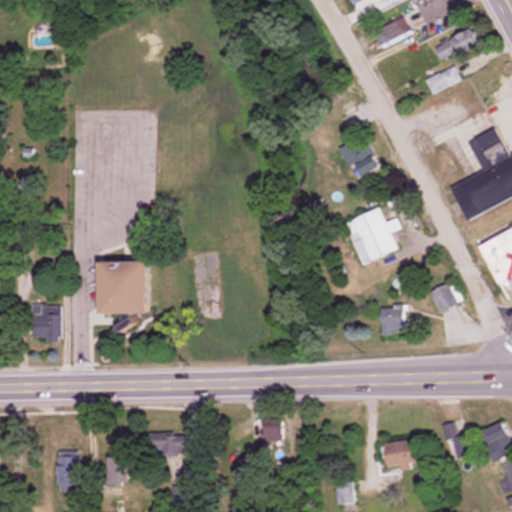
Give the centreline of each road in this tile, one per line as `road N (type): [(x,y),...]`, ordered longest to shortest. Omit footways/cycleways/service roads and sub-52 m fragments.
road 1 (primary): [(511,378),(0,387)]
road 2 (residential): [(511,359),(316,0)]
